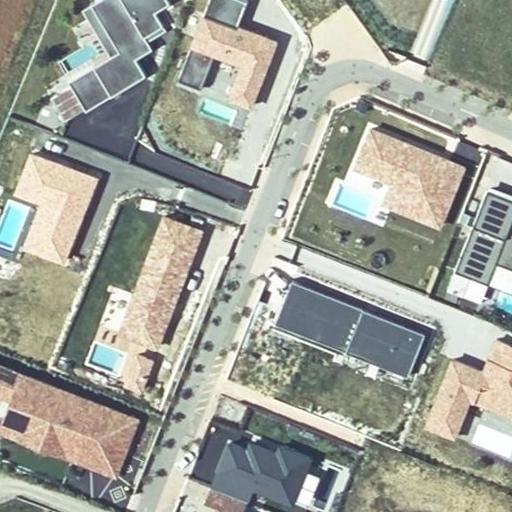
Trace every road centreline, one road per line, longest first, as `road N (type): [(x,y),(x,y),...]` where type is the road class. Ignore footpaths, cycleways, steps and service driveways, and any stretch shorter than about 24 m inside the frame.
road 1 (residential): [(146,511),(316,90),(335,68),(364,65),(511,123)]
road 2 (unknown): [(253,246),(394,287),(470,324)]
